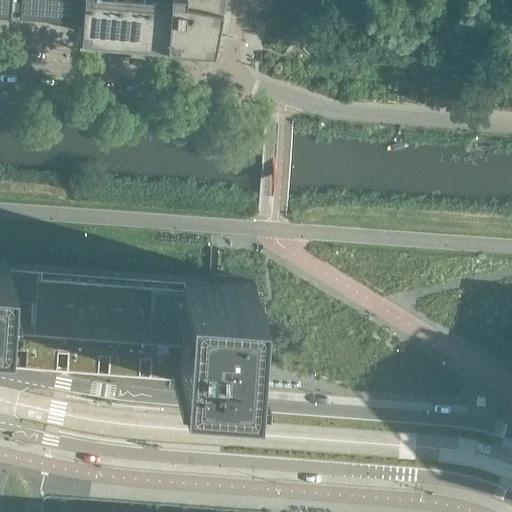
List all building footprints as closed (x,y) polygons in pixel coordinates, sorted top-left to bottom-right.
[(79,0),(0,0),(0,5),(6,6),(9,9),(14,9),(17,7),(78,12),(79,0)] [(105,33),(107,0),(79,0),(78,12),(77,32),(106,34),(106,33),(105,33)] [(133,35),(135,0),(107,0),(105,33),(106,33),(106,34),(107,34),(134,36),(133,35)] [(210,42),(217,0),(135,0),(133,35),(134,36),(210,42)] [(200,372),(220,374),(230,375),(246,376),(246,371),(247,366),(248,356),(249,341),(251,311),(252,299),(253,289),(253,281),(235,279),(232,279),(225,279),(211,278),(207,277),(181,275),(182,272),(17,260),(0,258),(0,321),(12,322),(11,334),(10,351),(10,358),(22,359),(54,362),(64,362),(95,364),(105,365),(136,368),(146,368),(174,370),(177,371),(200,372)] [(260,290),(253,289),(252,299),(260,299),(260,290)] [(255,356),(248,356),(247,366),(255,366),(255,356)] [(200,372),(177,371),(177,377),(198,379),(198,380),(220,381),(220,374),(200,372)] [(246,376),(230,375),(229,381),(249,383),(250,372),(246,371),(246,376)] [(485,398),(476,397),(476,406),(484,407),(485,398)]
